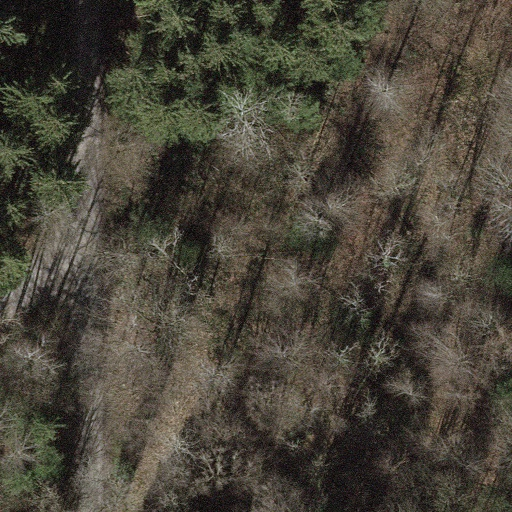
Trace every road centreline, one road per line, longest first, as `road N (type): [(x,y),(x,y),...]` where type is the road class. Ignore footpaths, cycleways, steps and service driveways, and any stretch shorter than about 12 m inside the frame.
road 1 (track): [(93,511),(93,0)]
road 2 (track): [(0,311),(90,216)]
